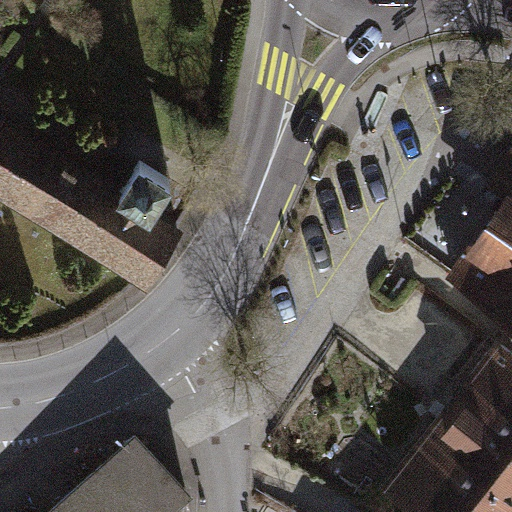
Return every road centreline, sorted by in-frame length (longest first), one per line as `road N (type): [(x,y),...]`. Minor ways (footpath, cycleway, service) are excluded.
road 1 (secondary): [(335,1),(212,292),(142,360)]
road 2 (residential): [(142,360),(210,421),(227,454),(226,511)]
road 3 (secondary): [(142,360),(51,397),(0,407)]
